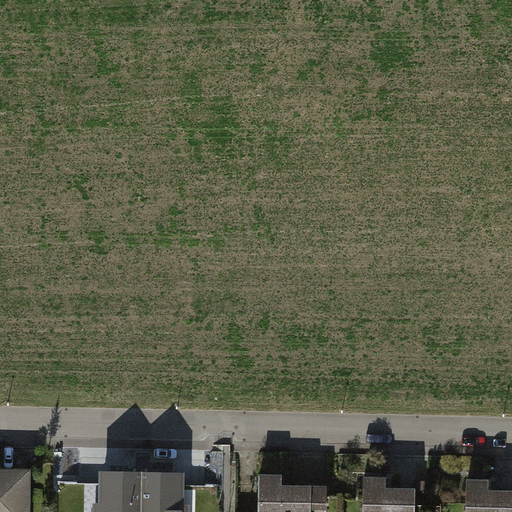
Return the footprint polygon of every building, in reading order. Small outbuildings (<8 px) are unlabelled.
[(166,511),(167,469),(120,468),(120,463),(80,462),(79,511),(166,511)] [(0,511),(29,511),(30,465),(0,465),(0,511)] [(310,511),(311,507),(327,507),(327,482),(281,482),(281,470),(258,470),(258,511),(310,511)] [(415,511),(416,484),(386,484),(386,474),(363,474),(362,511),(415,511)] [(511,511),(511,486),(489,486),(490,476),(466,476),(466,511),(511,511)]
